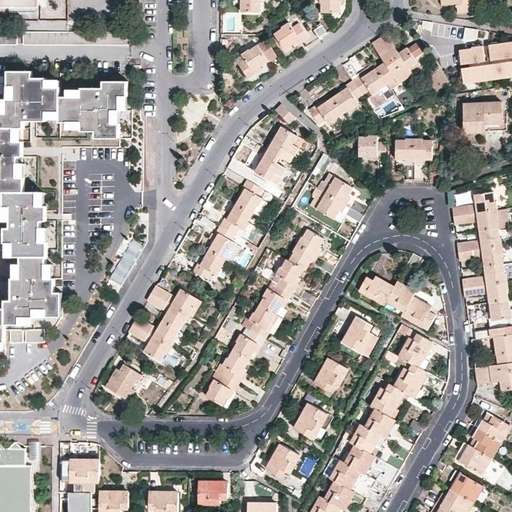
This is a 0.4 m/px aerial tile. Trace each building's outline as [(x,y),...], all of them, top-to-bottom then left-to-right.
[(0,0),(0,7),(38,8),(38,0),(0,0)] [(242,0),(243,1),(242,1),(242,11),(261,11),(261,1),(263,1),(263,0),(242,0)] [(320,0),(321,2),(322,3),(322,11),(342,11),(342,3),(341,0),(320,0)] [(473,6),(478,6),(491,5),(490,0),(441,0),(442,5),(459,4),(459,11),(473,11),(473,6)] [(300,38),(302,42),(309,38),(300,24),(293,28),(290,23),(283,27),(284,29),(275,34),(285,50),(294,44),(293,43),(300,38)] [(322,23),(312,29),(318,38),(324,35),(328,32),(322,23)] [(0,44),(17,45),(17,32),(0,31),(0,44)] [(130,45),(130,32),(68,32),(24,32),(23,45),(130,45)] [(386,38),(380,42),(407,81),(421,71),(414,61),(423,54),(416,45),(408,51),(406,49),(398,54),(386,38)] [(258,44),(258,45),(268,60),(268,61),(277,55),(266,39),(258,44)] [(458,48),(463,83),(511,76),(511,39),(485,43),(485,44),(458,48)] [(380,42),(374,46),(385,63),(377,68),(387,84),(392,91),(407,81),(380,42)] [(268,60),(258,45),(250,50),(249,49),(242,53),(245,58),(238,63),(248,77),(254,73),(252,70),(258,66),(259,67),(268,60)] [(354,81),(364,95),(371,90),(374,95),(381,90),(381,89),(387,84),(374,64),(366,69),(367,71),(368,71),(371,74),(363,79),(361,76),(360,76),(359,73),(348,59),(342,63),(354,81)] [(367,71),(366,69),(359,73),(360,76),(361,76),(363,79),(371,74),(368,71),(367,71)] [(0,341),(6,342),(7,323),(22,323),(22,317),(35,317),(35,309),(49,309),(49,316),(63,316),(63,291),(56,291),(56,278),(48,278),(49,241),(42,241),(42,220),(47,219),(48,206),(39,206),(39,191),(25,191),(25,176),(19,176),(19,155),(24,155),(24,141),(17,141),(17,127),(27,126),(27,119),(49,119),(49,111),(63,111),(63,120),(84,120),(85,129),(99,129),(99,137),(122,137),(122,122),(114,122),(114,110),(121,109),(121,96),(129,96),(129,80),(105,81),(104,87),(83,87),(83,95),(62,95),(61,86),(47,86),(47,77),(33,77),(33,70),(9,70),(9,85),(16,85),(16,98),(8,98),(8,113),(1,113),(0,127),(0,126),(0,191),(5,191),(5,206),(12,206),(12,228),(6,228),(6,242),(14,242),(14,256),(22,256),(21,277),(13,278),(13,299),(7,299),(6,307),(0,307),(0,341)] [(364,95),(354,81),(346,86),(348,89),(341,93),(333,98),(344,113),(351,108),(352,110),(359,105),(356,100),(364,95)] [(336,118),(344,113),(333,98),(326,102),(327,103),(319,108),(317,106),(311,110),(320,124),(327,119),(330,124),(337,119),(336,118)] [(325,100),(317,106),(319,108),(327,103),(326,102),(325,100)] [(465,103),(465,111),(465,131),(508,130),(507,110),(504,110),(504,101),(465,103)] [(285,107),(282,104),(276,111),(278,113),(285,107)] [(285,107),(278,113),(291,124),(297,118),(285,107)] [(270,142),(266,148),(280,156),(290,162),(303,139),(282,127),(277,136),(278,136),(273,144),(270,142)] [(377,156),(377,159),(386,159),(386,142),(378,141),(378,135),(368,135),(368,137),(360,137),(360,156),(369,156),(377,156)] [(423,158),(423,160),(433,160),(433,141),(423,141),(423,139),(415,139),(405,139),(405,141),(397,141),(397,160),(406,160),(406,158),(415,158),(423,158)] [(280,156),(266,148),(262,155),(265,157),(261,165),(259,164),(255,171),(277,185),(287,168),(276,162),(280,156)] [(265,157),(262,155),(257,163),(259,164),(261,165),(265,157)] [(415,180),(415,165),(406,165),(406,179),(415,180)] [(423,165),(415,165),(415,180),(423,180),(423,165)] [(327,192),(344,202),(348,194),(349,195),(354,187),(329,173),(320,188),(327,192)] [(236,203),(252,213),(257,206),(258,207),(263,198),(258,195),(262,188),(247,180),(243,187),(246,189),(241,197),(240,196),(236,203)] [(471,200),(469,190),(448,193),(450,204),(471,200)] [(339,210),(344,202),(327,192),(323,199),(316,195),(311,205),(336,219),(340,210),(339,210)] [(477,213),(497,210),(496,201),(494,202),(493,192),(470,195),(472,205),(476,204),(477,213)] [(365,214),(369,207),(356,200),(352,207),(365,214)] [(348,204),(344,202),(339,210),(340,210),(343,212),(348,204)] [(220,225),(235,234),(239,227),(244,230),(249,221),(248,220),(252,213),(236,203),(231,211),(233,212),(228,220),(225,218),(220,225)] [(457,207),(458,215),(473,213),(472,205),(457,207)] [(361,221),(365,214),(352,207),(348,214),(361,221)] [(230,210),(225,218),(228,220),(233,212),(231,211),(230,210)] [(458,215),(459,224),(479,221),(480,230),(498,228),(497,219),(499,218),(497,210),(477,213),(473,213),(458,215)] [(209,249),(225,259),(229,251),(231,252),(235,244),(231,241),(235,234),(220,225),(216,233),(219,234),(214,242),(213,242),(209,249)] [(301,237),(297,243),(314,253),(318,246),(319,247),(324,237),(308,228),(302,237),(301,237)] [(462,243),(463,252),(477,250),(482,249),(503,246),(501,237),(500,237),(498,228),(480,230),(481,240),(462,243)] [(109,278),(120,285),(144,246),(133,239),(109,278)] [(294,250),(289,259),(303,267),(306,269),(311,260),(310,259),(314,253),(297,243),(293,250),(294,250)] [(484,266),(504,264),(503,255),(504,255),(503,246),(482,249),(483,257),(484,266)] [(201,265),(198,263),(194,270),(208,279),(213,271),(218,274),(223,266),(221,265),(225,259),(209,249),(205,255),(207,256),(201,265)] [(463,252),(464,260),(478,258),(477,250),(463,252)] [(336,266),(340,258),(327,251),(323,258),(336,266)] [(413,253),(406,266),(413,270),(420,257),(413,253)] [(203,254),(198,263),(201,265),(207,256),(205,255),(203,254)] [(278,284),(292,292),(296,285),(293,283),(298,275),(299,275),(303,267),(289,259),(287,258),(282,266),(281,265),(276,273),(282,276),(278,284)] [(332,273),(336,266),(323,258),(319,265),(332,273)] [(467,279),(468,287),(483,285),(487,284),(508,282),(507,273),(505,274),(504,264),(484,266),(486,276),(467,279)] [(293,283),(296,285),(301,277),(299,275),(298,275),(293,283)] [(359,289),(385,304),(387,299),(395,285),(377,275),(374,279),(367,275),(359,289)] [(405,310),(413,296),(415,292),(397,281),(395,285),(387,299),(405,310)] [(489,302),(509,300),(507,291),(509,291),(508,282),(487,284),(488,293),(489,302)] [(288,300),(310,312),(314,304),(301,297),(292,292),(278,284),(274,291),(268,288),(264,295),(265,296),(260,304),(276,313),(280,307),(279,306),(284,298),(288,300)] [(468,287),(469,296),(484,294),(483,285),(468,287)] [(160,286),(155,294),(189,315),(194,307),(193,306),(198,298),(182,288),(176,297),(160,286)] [(314,304),(318,296),(306,289),(301,297),(314,304)] [(155,294),(151,301),(168,312),(163,320),(180,329),(184,321),(185,321),(189,315),(155,294)] [(405,310),(402,314),(427,329),(435,315),(429,311),(431,307),(413,296),(405,310)] [(283,308),(288,300),(284,298),(279,306),(280,307),(283,308)] [(490,329),(508,327),(506,318),(511,317),(511,315),(511,309),(510,309),(509,300),(489,302),(491,311),(492,311),(493,320),(489,321),(490,329)] [(276,313),(260,304),(255,312),(254,311),(250,319),(255,322),(251,329),(265,338),(270,330),(272,332),(281,317),(276,314),(276,313)] [(358,316),(343,341),(361,352),(372,333),(368,330),(372,324),(358,316)] [(141,318),(137,325),(171,346),(175,338),(175,337),(180,329),(163,320),(158,328),(141,318)] [(137,325),(132,333),(150,343),(144,351),(161,361),(166,353),(167,353),(171,346),(137,325)] [(496,354),(511,351),(511,334),(509,335),(508,327),(490,329),(491,337),(495,337),(496,345),(495,345),(496,354)] [(12,330),(12,342),(25,341),(25,329),(12,330)] [(27,329),(27,341),(46,341),(46,329),(27,329)] [(261,345),(265,338),(251,329),(247,337),(241,333),(236,342),(237,343),(234,349),(250,359),(254,352),(253,351),(258,343),(261,345)] [(411,338),(401,356),(419,366),(433,342),(419,335),(416,341),(411,338)] [(257,353),(261,345),(258,343),(253,351),(254,352),(257,353)] [(250,359),(234,349),(229,357),(228,356),(223,364),(228,367),(224,374),(239,383),(243,376),(240,374),(244,366),(246,367),(250,359)] [(498,365),(479,368),(480,376),(511,371),(511,351),(496,354),(498,365)] [(330,356),(315,382),(329,390),(333,384),(337,386),(348,366),(330,356)] [(419,366),(401,356),(397,363),(406,368),(396,386),(406,391),(414,396),(428,371),(419,366)] [(116,378),(113,376),(107,386),(127,397),(133,388),(136,382),(139,384),(144,374),(125,363),(118,375),(116,378)] [(248,368),(246,367),(244,366),(240,374),(243,376),(248,368)] [(511,371),(480,376),(481,384),(501,382),(502,391),(511,389),(511,371)] [(239,383),(224,374),(220,382),(215,379),(210,387),(211,387),(207,395),(228,408),(237,391),(235,390),(239,383)] [(396,386),(392,383),(388,390),(384,387),(373,405),(377,408),(392,416),(406,391),(396,386)] [(133,388),(127,397),(131,400),(137,390),(133,388)] [(309,402),(294,427),(313,438),(327,413),(309,402)] [(367,426),(381,434),(386,437),(396,418),(392,416),(377,408),(367,426)] [(511,426),(488,413),(483,420),(478,429),(501,442),(511,426)] [(475,427),(478,429),(483,420),(480,418),(475,427)] [(413,419),(409,426),(421,432),(425,426),(413,419)] [(367,426),(363,424),(353,442),(357,444),(371,452),(381,434),(367,426)] [(470,436),(473,438),(478,429),(475,427),(470,436)] [(501,442),(478,429),(473,438),(469,446),(475,449),(492,459),(501,442)] [(402,436),(398,443),(411,451),(415,443),(402,436)] [(6,447),(0,441),(0,511),(30,511),(31,463),(27,463),(27,447),(23,447),(16,441),(10,447),(6,447)] [(42,442),(30,442),(30,460),(41,460),(42,442)] [(281,443),(267,469),(281,477),(284,470),(290,473),(300,454),(281,443)] [(394,451),(407,458),(411,451),(398,443),(394,451)] [(346,462),(361,470),(365,473),(375,454),(371,452),(357,444),(346,462)] [(475,449),(469,446),(464,453),(460,462),(483,475),(492,459),(475,449)] [(456,460),(460,462),(464,453),(461,451),(456,460)] [(405,461),(393,454),(389,462),(400,469),(405,461)] [(95,480),(100,480),(100,459),(71,458),(70,480),(74,480),(74,490),(95,490),(95,480)] [(346,462),(342,460),(332,478),(336,480),(350,488),(361,470),(346,462)] [(457,480),(461,473),(455,470),(451,477),(453,478),(457,480)] [(381,471),(377,479),(390,487),(394,479),(381,471)] [(452,489),(475,502),(484,486),(461,473),(457,480),(452,489)] [(448,487),(452,489),(457,480),(453,478),(448,487)] [(390,487),(377,479),(372,487),(386,494),(390,487)] [(199,480),(199,502),(220,502),(220,497),(228,497),(228,481),(199,480)] [(326,499),(340,506),(344,509),(355,491),(350,488),(336,480),(326,499)] [(443,495),(447,497),(452,489),(448,487),(443,495)] [(371,489),(366,497),(379,505),(384,497),(371,489)] [(443,506),(454,511),(469,511),(475,502),(452,489),(447,497),(443,506)] [(100,490),(100,511),(122,511),(122,507),(129,507),(129,490),(100,490)] [(149,491),(149,507),(156,507),(156,511),(177,511),(178,491),(149,491)] [(438,511),(443,506),(447,497),(443,495),(441,493),(436,502),(431,509),(434,511),(436,511),(438,511)] [(326,499),(322,496),(313,511),(336,511),(340,506),(326,499)] [(375,511),(379,505),(366,497),(362,505),(373,511),(375,511)] [(248,502),(248,511),(277,511),(277,503),(248,502)]
